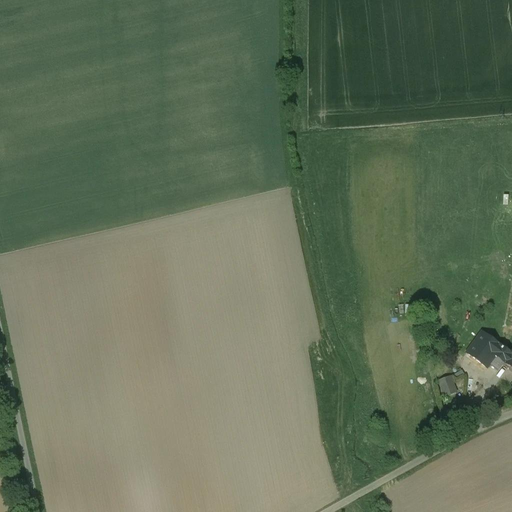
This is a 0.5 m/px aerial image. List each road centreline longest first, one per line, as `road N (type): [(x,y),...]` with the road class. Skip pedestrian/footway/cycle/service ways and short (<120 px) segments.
road 1 (unclassified): [(327,511),(511,414)]
road 2 (unclassified): [(0,326),(38,511)]
